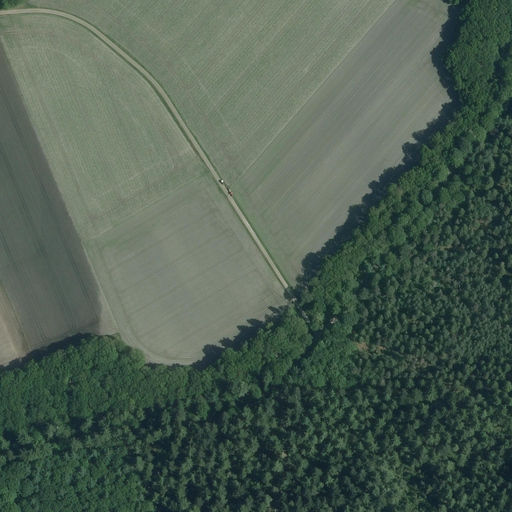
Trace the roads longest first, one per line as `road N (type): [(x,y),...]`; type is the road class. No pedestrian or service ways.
road 1 (track): [(279,511),(285,385),(511,104)]
road 2 (unclassified): [(318,337),(150,78),(83,23),(49,12),(0,13)]
road 3 (track): [(0,456),(277,391)]
road 4 (track): [(277,391),(511,393)]
